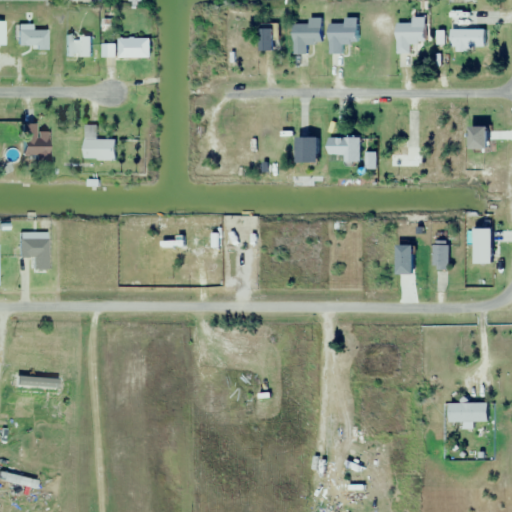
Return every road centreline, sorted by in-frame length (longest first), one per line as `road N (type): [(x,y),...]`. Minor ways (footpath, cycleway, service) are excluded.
road 1 (residential): [(497,305),(0,305)]
road 2 (residential): [(511,97),(236,96)]
